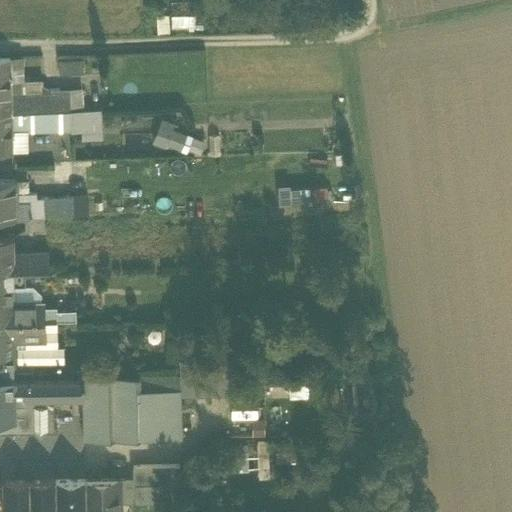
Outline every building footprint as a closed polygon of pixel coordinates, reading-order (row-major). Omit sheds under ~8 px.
[(169,24),(194,23),(193,12),(169,13),(169,24)] [(0,55),(0,111),(11,111),(10,66),(10,56),(0,55)] [(58,73),(81,71),(80,58),(57,59),(58,73)] [(23,66),(10,66),(11,111),(11,133),(24,132),(24,110),(43,110),(42,93),(42,79),(23,80),(23,66)] [(42,93),(43,110),(69,109),(69,107),(82,107),(81,92),(60,92),(60,89),(48,89),(48,92),(42,93)] [(24,110),(24,132),(70,131),(69,109),(43,110),(24,110)] [(11,133),(11,111),(0,111),(0,152),(11,152),(11,133)] [(156,116),(152,143),(199,151),(202,135),(171,130),(173,119),(156,116)] [(0,217),(15,217),(14,193),(14,180),(0,180),(0,217)] [(14,193),(15,217),(24,217),(43,216),(73,215),(72,196),(36,198),(36,192),(14,193)] [(24,217),(24,229),(43,228),(43,216),(24,217)] [(0,237),(0,270),(9,271),(12,270),(12,253),(11,237),(0,237)] [(317,239),(318,258),(334,257),(334,239),(317,239)] [(12,253),(12,270),(24,270),(48,269),(47,252),(12,253)] [(0,284),(9,285),(9,271),(0,270),(0,284)] [(12,270),(9,271),(9,285),(12,285),(25,285),(24,270),(12,270)] [(0,321),(44,321),(44,307),(44,303),(40,303),(13,303),(12,285),(9,285),(0,284),(0,321)] [(13,303),(40,303),(40,294),(32,285),(25,285),(12,285),(13,303)] [(56,310),(56,306),(44,307),(44,321),(45,321),(56,321),(76,320),(75,310),(56,310)] [(0,359),(13,359),(13,343),(12,343),(12,338),(19,338),(19,345),(27,345),(27,338),(45,338),(45,321),(44,321),(0,321),(0,359)] [(56,321),(45,321),(45,338),(27,338),(27,345),(19,345),(19,338),(12,338),(12,343),(13,343),(13,359),(32,358),(32,362),(63,362),(63,346),(57,346),(56,321)] [(32,358),(13,359),(13,377),(33,377),(32,362),(32,358)] [(0,377),(13,377),(13,359),(0,359),(0,377)] [(32,362),(33,377),(82,376),(82,362),(63,362),(32,362)] [(82,395),(84,439),(180,437),(179,374),(178,374),(83,376),(84,394),(82,395)] [(82,376),(33,377),(13,377),(0,377),(0,416),(15,417),(15,396),(46,395),(82,395),(84,394),(83,376),(82,376)] [(0,433),(1,432),(1,431),(14,430),(14,432),(17,435),(20,432),(20,430),(46,429),(46,430),(53,430),(52,408),(50,408),(46,405),(46,395),(15,396),(15,417),(0,416),(0,433)] [(134,484),(172,483),(171,464),(133,465),(133,478),(134,484)] [(121,478),(87,479),(87,511),(115,511),(116,502),(122,501),(121,478)] [(121,478),(122,501),(135,501),(134,484),(133,478),(121,478)] [(52,511),(52,479),(28,480),(29,511),(52,511)] [(87,511),(87,479),(52,479),(52,511),(87,511)] [(4,511),(29,511),(28,480),(4,481),(4,511)]
